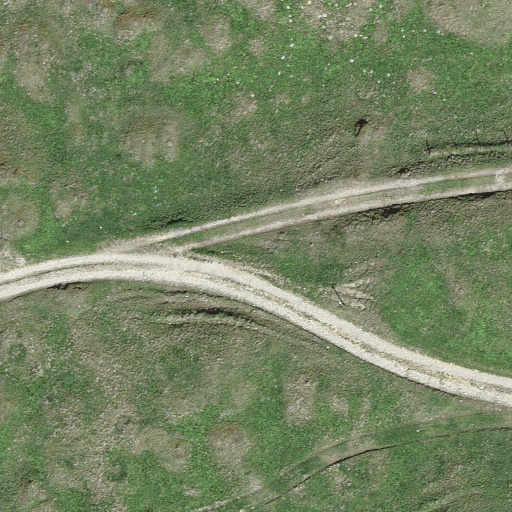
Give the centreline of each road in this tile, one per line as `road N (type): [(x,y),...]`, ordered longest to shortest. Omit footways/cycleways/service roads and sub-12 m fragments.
road 1 (track): [(0,281),(101,263),(223,276),(403,361),(511,389)]
road 2 (track): [(511,172),(275,212),(154,239),(101,263)]
